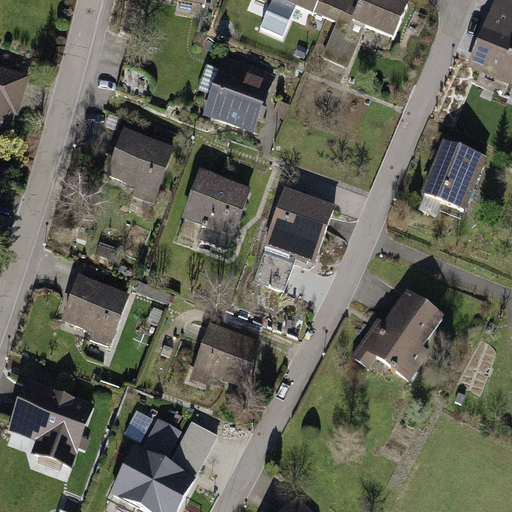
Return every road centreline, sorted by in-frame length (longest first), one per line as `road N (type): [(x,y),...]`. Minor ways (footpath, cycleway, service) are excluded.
road 1 (residential): [(227,511),(366,237),(467,0)]
road 2 (residential): [(0,331),(74,106),(94,0)]
